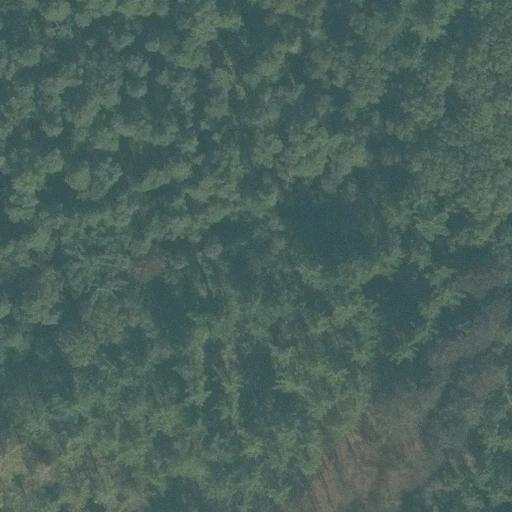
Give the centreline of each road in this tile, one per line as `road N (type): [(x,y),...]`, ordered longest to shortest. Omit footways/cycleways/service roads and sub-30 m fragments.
road 1 (track): [(347,161),(0,340)]
road 2 (track): [(308,511),(470,323),(511,305)]
road 3 (track): [(495,0),(484,75),(448,169)]
